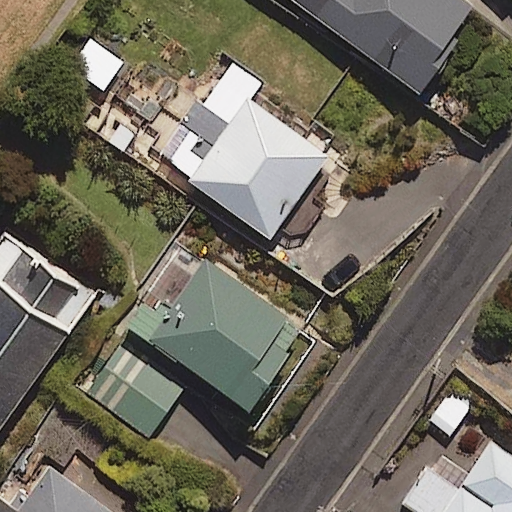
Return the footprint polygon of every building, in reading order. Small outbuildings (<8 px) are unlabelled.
[(305,0),(416,79),(473,0),(305,0)] [(259,80),(227,57),(200,94),(229,116),(190,169),(268,226),(325,148),(249,93),(259,80)] [(0,430),(96,295),(18,240),(0,264),(0,430)] [(201,253),(171,298),(151,285),(129,318),(249,398),(301,320),(201,253)] [(184,379),(122,334),(85,386),(148,430),(184,379)] [(511,511),(511,451),(491,436),(466,471),(438,451),(405,497),(426,511),(511,511)] [(120,511),(46,464),(19,506),(0,493),(0,511),(120,511)]
